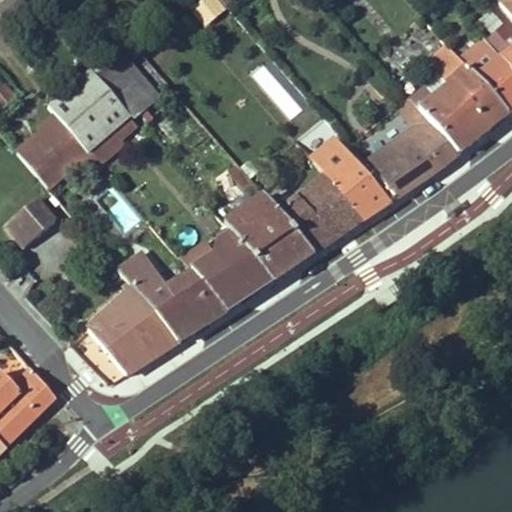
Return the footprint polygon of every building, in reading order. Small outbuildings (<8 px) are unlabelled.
[(25,7),(18,0),(7,0),(0,6),(0,16),(6,23),(25,7)] [(213,0),(209,0),(191,12),(202,30),(224,16),(213,0)] [(511,0),(504,0),(501,3),(511,15),(511,0)] [(511,50),(511,32),(510,31),(489,48),(500,60),(511,50)] [(139,54),(133,47),(122,55),(92,75),(131,119),(154,99),(125,67),(139,54)] [(457,157),(507,117),(476,81),(447,48),(427,66),(439,79),(409,101),(428,123),(457,157)] [(511,50),(500,60),(511,74),(511,50)] [(511,112),(511,74),(500,60),(476,81),(507,117),(511,112)] [(131,119),(92,75),(91,73),(63,96),(47,110),(52,115),(55,119),(87,156),(91,153),(114,133),(131,119)] [(3,84),(0,87),(0,112),(4,116),(20,99),(3,84)] [(66,170),(92,161),(87,156),(55,119),(36,135),(66,170)] [(131,119),(114,133),(122,141),(137,127),(131,119)] [(428,123),(366,165),(369,171),(395,201),(444,167),(457,157),(428,123)] [(114,133),(91,153),(101,165),(124,144),(122,141),(114,133)] [(36,135),(15,154),(45,188),(66,170),(36,135)] [(336,142),(310,161),(325,178),(362,223),(395,201),(369,171),(363,175),(336,142)] [(277,215),(312,257),(362,223),(325,178),(277,215)] [(57,218),(37,196),(2,229),(22,251),(57,218)] [(263,199),(221,227),(227,234),(270,286),(312,257),(277,215),(263,199)] [(227,234),(221,227),(211,235),(218,242),(227,234)] [(191,275),(225,315),(270,286),(227,234),(218,242),(213,254),(189,274),(191,275)] [(116,271),(128,286),(177,346),(225,315),(191,275),(180,283),(183,287),(171,296),(149,266),(138,256),(116,271)] [(177,346),(128,286),(123,289),(127,294),(86,331),(126,378),(177,346)] [(54,401),(28,370),(9,387),(37,419),(54,401)] [(0,447),(4,452),(37,419),(9,387),(0,376),(0,447)]
